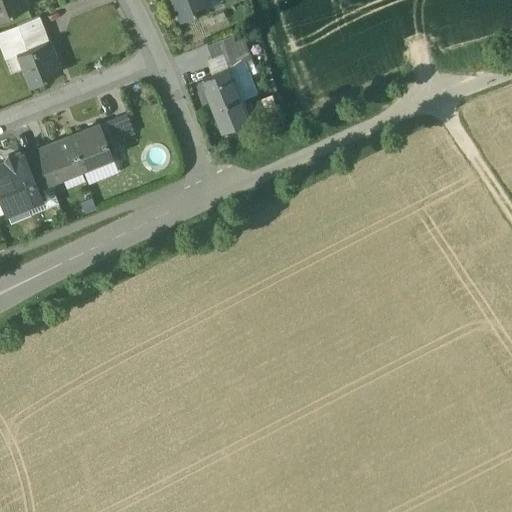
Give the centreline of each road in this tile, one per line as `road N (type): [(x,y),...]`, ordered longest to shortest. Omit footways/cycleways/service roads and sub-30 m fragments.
road 1 (track): [(212,197),(511,73)]
road 2 (residential): [(0,296),(212,197)]
road 3 (residential): [(0,119),(155,60)]
road 4 (residential): [(155,60),(212,197)]
road 5 (track): [(434,100),(511,215)]
